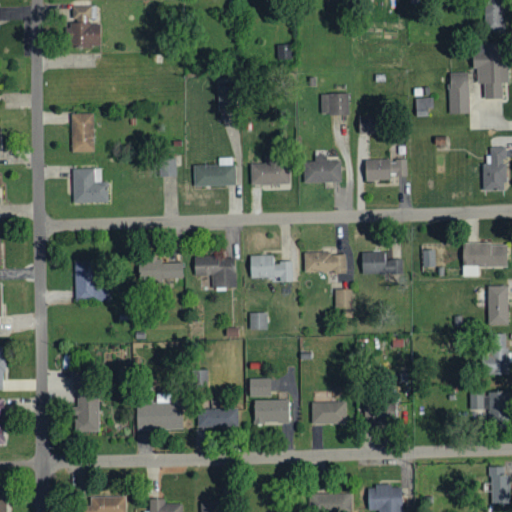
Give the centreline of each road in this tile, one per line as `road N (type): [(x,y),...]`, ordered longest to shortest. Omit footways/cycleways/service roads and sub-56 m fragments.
road 1 (residential): [(44,511),(37,0)]
road 2 (residential): [(511,211),(39,225)]
road 3 (residential): [(43,463),(511,449)]
